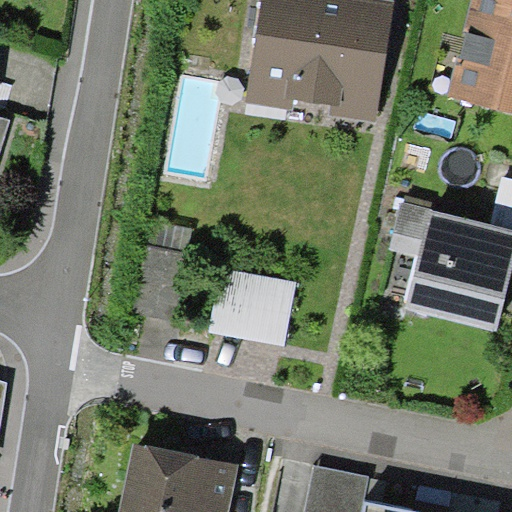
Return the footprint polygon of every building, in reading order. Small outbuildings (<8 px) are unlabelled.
[(398,0),(263,0),(248,100),(381,120),(398,0)] [(511,0),(482,0),(454,109),(511,124),(511,0)] [(347,147),(250,130),(226,266),(323,283),(347,147)] [(511,318),(511,231),(430,210),(401,317),(505,345),(511,318)] [(134,511),(232,511),(239,475),(144,458),(134,511)] [(358,511),(366,476),(309,465),(299,511),(358,511)]
